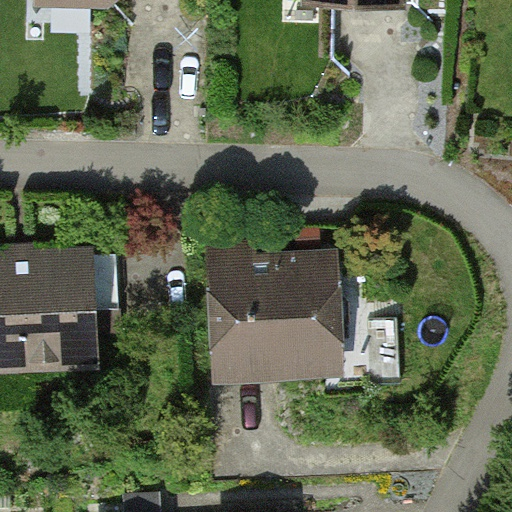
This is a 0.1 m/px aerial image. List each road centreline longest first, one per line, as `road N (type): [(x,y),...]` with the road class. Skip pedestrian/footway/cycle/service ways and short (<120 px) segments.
road 1 (residential): [(511,234),(458,194),(396,174),(0,165)]
road 2 (residential): [(457,511),(511,402)]
